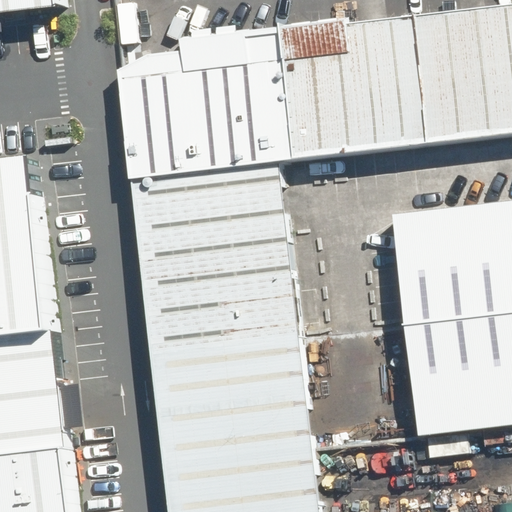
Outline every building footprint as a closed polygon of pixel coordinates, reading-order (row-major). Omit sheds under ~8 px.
[(0,0),(0,12),(70,4),(69,0),(0,0)] [(124,74),(176,511),(327,511),(286,169),(511,142),(511,6),(186,46),(187,55),(155,59),(124,74)] [(0,337),(65,329),(44,155),(0,159),(0,337)] [(511,204),(400,216),(424,439),(511,429),(511,204)] [(0,456),(79,448),(65,329),(0,337),(0,456)] [(0,511),(86,511),(79,448),(0,456),(0,511)] [(511,487),(494,488),(495,506),(511,504),(511,487)] [(486,511),(486,498),(456,499),(456,511),(486,511)]
